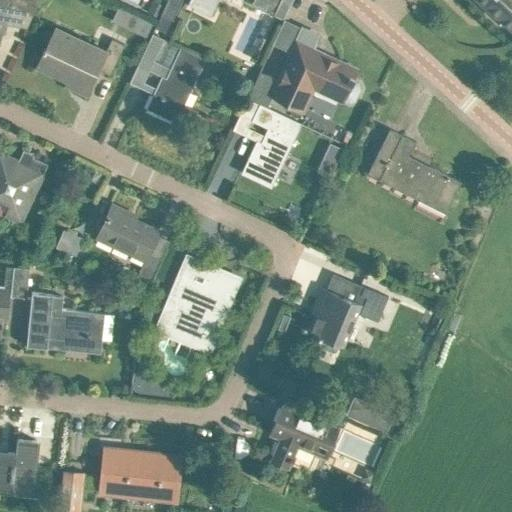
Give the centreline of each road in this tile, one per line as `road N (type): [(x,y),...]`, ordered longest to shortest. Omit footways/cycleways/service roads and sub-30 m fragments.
road 1 (residential): [(0,107),(276,238),(286,257),(230,397),(217,411),(197,416),(0,395)]
road 2 (unclassified): [(511,143),(351,0)]
